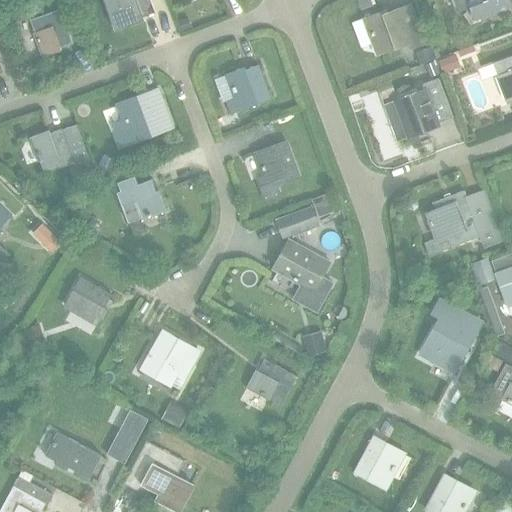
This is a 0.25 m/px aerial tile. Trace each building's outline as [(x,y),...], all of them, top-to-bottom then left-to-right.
[(149,0),(103,0),(115,30),(143,19),(142,16),(154,12),(149,0)] [(357,0),(361,9),(372,5),(370,0),(357,0)] [(452,0),(456,12),(468,7),(470,7),(474,18),(505,8),(501,0),(452,0)] [(379,53),(409,43),(410,47),(425,42),(411,3),(384,13),(383,11),(364,18),(372,42),(375,41),(379,53)] [(61,50),(60,47),(72,42),(60,8),(30,19),(35,31),(33,32),(42,57),(61,50)] [(192,29),(187,17),(176,21),(181,33),(192,29)] [(430,46),(414,52),(419,65),(426,62),(435,59),(430,47),(430,46)] [(457,55),(440,61),(444,72),(461,66),(457,55)] [(511,98),(511,56),(493,63),(498,75),(496,76),(505,101),(511,98)] [(434,61),(425,64),(430,76),(438,73),(434,61)] [(230,113),(241,110),(271,98),(258,65),(246,69),(245,67),(217,77),(230,113)] [(440,77),(423,83),(425,89),(384,103),(397,141),(427,130),(426,126),(454,117),(440,77)] [(389,79),(377,84),(382,99),(395,95),(389,79)] [(165,108),(166,108),(160,92),(138,100),(137,98),(117,105),(118,106),(120,105),(126,120),(118,122),(113,131),(118,146),(172,126),(165,108)] [(48,130),(29,137),(37,162),(39,161),(44,173),(74,163),(79,178),(94,173),(77,124),(62,130),(62,129),(49,133),(48,130)] [(281,194),(278,186),(301,177),(288,143),(275,148),(274,145),(254,153),(263,178),(256,180),(263,201),(281,194)] [(103,153),(97,165),(108,170),(112,163),(110,157),(103,153)] [(118,181),(121,190),(117,192),(128,221),(141,217),(141,219),(165,210),(158,190),(155,191),(151,179),(138,184),(134,175),(118,181)] [(498,229),(481,236),(464,190),(432,202),(432,203),(433,203),(435,211),(425,214),(426,215),(428,214),(430,220),(428,220),(430,224),(431,224),(436,237),(424,242),(428,255),(481,236),(484,246),(502,240),(498,229)] [(0,204),(0,202),(4,198),(0,193),(0,262),(7,256),(0,248),(0,224),(10,214),(0,204)] [(410,198),(405,202),(406,209),(413,211),(418,206),(416,200),(410,198)] [(275,220),(282,238),(319,225),(311,207),(275,220)] [(51,222),(57,229),(64,222),(58,215),(51,222)] [(41,223),(33,232),(52,250),(60,241),(41,223)] [(282,250),(272,269),(302,284),(303,283),(314,289),(329,260),(291,240),(284,252),(282,250)] [(27,259),(39,267),(46,256),(34,248),(27,259)] [(511,251),(511,252),(511,254),(511,268),(496,274),(507,304),(511,317),(511,251)] [(495,279),(487,257),(470,263),(478,285),(495,279)] [(65,304),(75,310),(74,313),(98,326),(108,309),(105,307),(111,295),(79,278),(65,304)] [(9,290),(0,299),(0,302),(6,308),(16,296),(9,290)] [(455,371),(468,347),(465,346),(471,335),(473,336),(479,325),(461,316),(463,312),(438,300),(431,314),(438,318),(424,345),(436,351),(432,359),(455,371)] [(24,347),(44,340),(39,323),(18,330),(24,347)] [(302,336),(307,356),(326,351),(321,330),(302,336)] [(184,379),(192,364),(199,352),(163,332),(143,368),(170,383),(175,374),(184,379)] [(273,339),(299,354),(302,347),(276,333),(273,339)] [(511,348),(496,341),(490,352),(511,363),(511,348)] [(264,359),(258,371),(255,369),(245,388),(268,400),(269,398),(281,404),(296,376),(264,359)] [(490,391),(502,398),(501,400),(511,405),(511,367),(505,363),(490,391)] [(172,402),(162,420),(179,429),(189,411),(172,402)] [(131,410),(107,454),(125,464),(149,419),(131,410)] [(203,419),(190,428),(198,438),(210,430),(203,419)] [(154,421),(148,434),(158,440),(165,427),(154,421)] [(102,456),(57,432),(44,455),(90,479),(102,456)] [(385,444),(384,446),(372,440),(355,472),(384,487),(389,476),(392,477),(404,454),(385,444)] [(141,483),(159,493),(155,501),(176,511),(191,484),(152,463),(141,483)] [(21,470),(17,476),(29,482),(32,476),(21,470)] [(0,511),(39,511),(44,503),(47,505),(52,495),(29,482),(17,476),(0,509),(0,511)] [(455,481),(454,484),(443,478),(426,510),(430,511),(462,511),(474,492),(455,481)] [(511,511),(511,507),(506,500),(491,511),(492,511),(511,511)]
